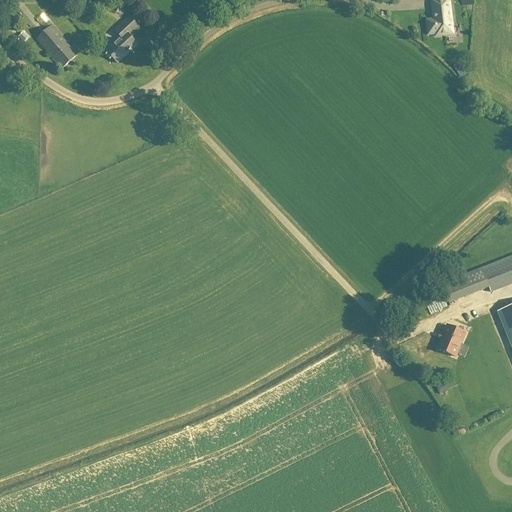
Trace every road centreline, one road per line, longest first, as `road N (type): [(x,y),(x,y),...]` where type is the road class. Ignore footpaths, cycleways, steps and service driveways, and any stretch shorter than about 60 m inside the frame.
road 1 (unclassified): [(405,349),(152,84)]
road 2 (unclassified): [(0,52),(79,101),(108,102),(152,84)]
road 3 (unclassified): [(152,84),(226,23),(293,0)]
